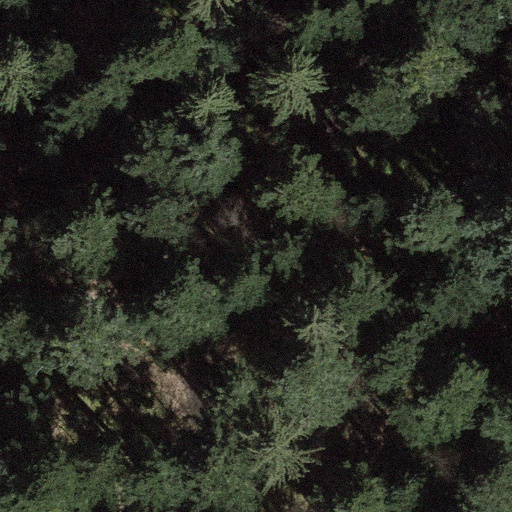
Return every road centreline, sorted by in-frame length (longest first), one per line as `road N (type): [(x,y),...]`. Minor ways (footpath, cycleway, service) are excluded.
road 1 (track): [(439,0),(209,245),(195,307),(206,424)]
road 2 (track): [(0,346),(54,320),(104,347),(206,424),(238,511)]
road 3 (track): [(54,320),(209,245)]
